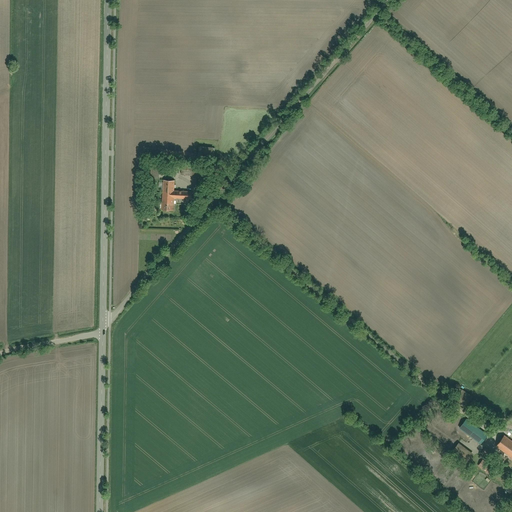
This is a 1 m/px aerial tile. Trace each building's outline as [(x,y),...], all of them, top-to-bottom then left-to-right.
[(216,145),(199,144),(198,153),(215,154),(216,145)] [(158,178),(160,162),(148,161),(147,177),(158,178)] [(203,162),(182,161),(181,174),(202,175),(203,162)] [(176,179),(163,179),(162,209),(174,210),(175,198),(192,199),(192,191),(175,190),(176,179)] [(488,433),(466,417),(459,427),(481,443),(488,433)] [(511,438),(505,434),(497,445),(511,456),(511,458),(511,459),(511,438)] [(474,452),(459,441),(451,451),(466,463),(474,452)] [(497,467),(483,457),(478,465),(491,474),(497,467)]
